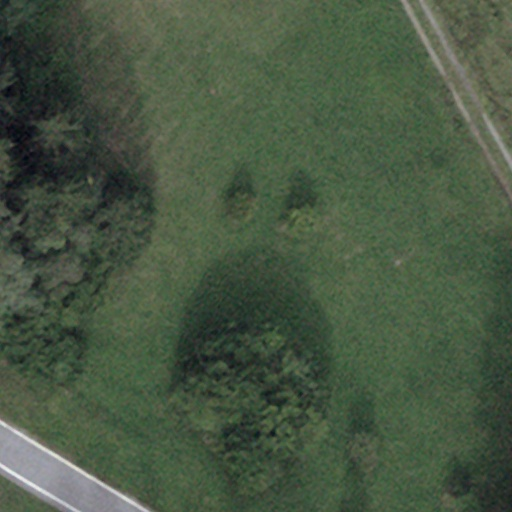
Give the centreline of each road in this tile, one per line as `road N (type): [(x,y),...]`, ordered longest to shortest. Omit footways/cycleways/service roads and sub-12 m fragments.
road 1 (track): [(438,0),(511,122)]
road 2 (unclassified): [(113,511),(0,442)]
